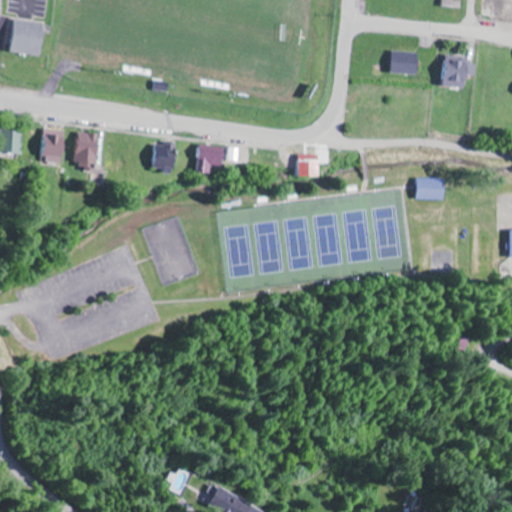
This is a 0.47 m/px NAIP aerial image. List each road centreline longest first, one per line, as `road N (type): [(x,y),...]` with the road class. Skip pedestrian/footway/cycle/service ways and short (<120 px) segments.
road 1 (residential): [(311,134),(270,136),(0,97)]
road 2 (residential): [(511,158),(311,134)]
road 3 (residential): [(511,37),(347,21)]
road 4 (residential): [(311,134),(339,100),(347,21)]
